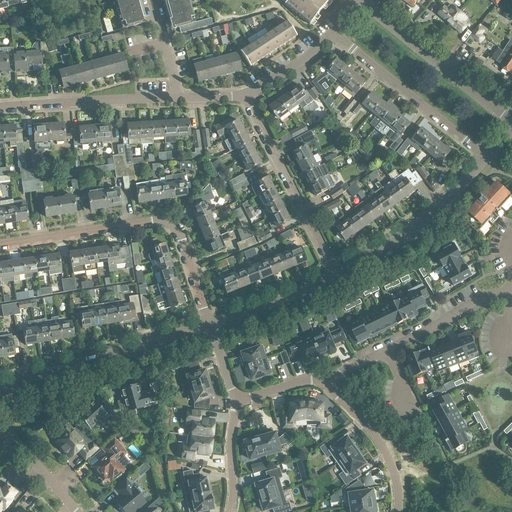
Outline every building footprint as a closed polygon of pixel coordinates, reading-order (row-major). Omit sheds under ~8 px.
[(113,0),(114,1),(117,0),(119,5),(115,6),(120,23),(124,22),(126,28),(144,23),(137,0),(113,0)] [(180,33),(212,24),(210,18),(191,23),(190,17),(194,16),(191,8),(187,9),(186,3),(190,2),(188,0),(165,0),(173,29),(179,27),(180,33)] [(287,0),(284,4),(310,25),(330,0),(287,0)] [(504,27),(511,16),(511,12),(500,4),(495,11),(502,16),(497,22),(504,27)] [(439,13),(450,23),(460,11),(452,5),(451,6),(450,5),(447,8),(445,6),(444,7),(439,13)] [(470,20),(460,11),(450,23),(462,33),(468,25),(466,24),(470,20)] [(109,17),(103,19),(107,33),(113,31),(109,17)] [(286,21),(277,27),(287,42),(296,36),(286,21)] [(473,32),(470,36),(480,44),(486,37),(483,35),(486,31),(479,25),(473,32)] [(267,33),(278,49),(287,42),(277,27),(267,33)] [(227,46),(223,32),(219,33),(223,47),(227,46)] [(258,39),(268,55),(278,49),(267,33),(258,39)] [(189,35),(181,37),(183,43),(190,41),(189,35)] [(249,45),(259,61),(268,55),(258,39),(249,45)] [(54,40),(45,42),(48,53),(57,50),(54,40)] [(31,51),(18,52),(19,72),(33,71),(33,64),(41,64),(40,42),(39,42),(37,42),(34,43),(33,45),(32,47),(31,48),(31,50),(31,51)] [(240,51),(250,67),(259,61),(249,45),(240,51)] [(0,48),(0,73),(19,72),(18,52),(13,53),(13,48),(0,48)] [(503,66),(502,67),(509,72),(511,68),(511,56),(504,51),(496,61),(503,66)] [(111,57),(116,73),(127,70),(122,54),(111,57)] [(225,57),(230,73),(241,70),(236,54),(225,57)] [(111,57),(101,60),(105,76),(116,73),(111,57)] [(215,60),(220,76),(230,73),(225,57),(215,60)] [(327,91),(332,86),(329,82),(327,80),(334,75),(338,78),(347,67),(338,59),(329,70),(313,82),(312,82),(322,95),(327,91)] [(91,63),(95,79),(105,76),(101,60),(91,63)] [(205,63),(209,79),(220,76),(215,60),(205,63)] [(91,63),(80,66),(85,82),(95,79),(91,63)] [(198,82),(209,79),(205,63),(194,66),(198,82)] [(70,69),(74,85),(85,82),(80,66),(70,69)] [(343,90),(344,90),(356,75),(347,67),(338,78),(332,86),(336,90),(339,87),(343,90)] [(64,88),(74,85),(70,69),(59,72),(64,88)] [(354,98),(357,94),(367,83),(356,75),(344,90),(354,98)] [(305,92),(300,85),(290,92),(299,104),(299,105),(302,110),(314,101),(307,91),(305,92)] [(321,96),(314,87),(309,91),(315,100),(321,96)] [(290,92),(281,99),(290,112),(299,105),(299,104),(290,92)] [(373,93),(363,104),(373,112),(382,100),(373,93)] [(333,103),(328,98),(324,103),(328,109),(333,103)] [(357,102),(352,98),(342,111),(346,115),(357,102)] [(281,99),(271,107),(280,119),(290,112),(281,99)] [(370,124),(375,128),(394,105),(389,101),(387,104),(382,100),(373,112),(377,116),(370,124)] [(362,107),(358,103),(341,122),(345,125),(346,126),(355,115),(362,107)] [(385,136),(392,128),(391,127),(401,116),(397,112),(399,109),(394,105),(375,128),(385,136)] [(392,128),(385,136),(394,142),(390,147),(394,151),(403,140),(399,137),(410,123),(401,116),(391,127),(392,128)] [(214,127),(219,138),(229,133),(231,138),(244,131),(239,121),(232,124),(229,119),(214,127)] [(163,122),(164,137),(176,136),(175,121),(163,122)] [(188,121),(175,121),(176,136),(189,136),(188,121)] [(163,122),(151,123),(153,138),(164,137),(163,122)] [(151,123),(140,124),(141,145),(153,144),(153,138),(151,123)] [(34,142),(35,142),(36,146),(36,148),(37,149),(38,150),(40,150),(41,150),(42,150),(43,150),(44,149),(45,149),(45,148),(46,147),(46,146),(46,145),(46,144),(50,143),(49,141),(55,140),(56,142),(63,142),(63,140),(72,140),(71,134),(64,135),(63,124),(33,126),(34,142)] [(140,124),(127,125),(128,139),(129,145),(141,145),(140,124)] [(305,124),(300,127),(303,133),(308,130),(305,124)] [(73,134),(73,139),(80,139),(80,143),(81,143),(82,146),(89,145),(89,148),(89,151),(96,150),(103,149),(103,144),(109,143),(109,141),(110,141),(109,125),(79,128),(79,130),(74,130),(74,134),(73,134)] [(3,127),(4,142),(9,142),(10,147),(16,147),(18,162),(17,163),(18,168),(25,167),(21,135),(20,134),(21,132),(21,131),(20,129),(15,129),(15,126),(3,127)] [(300,127),(290,132),(294,138),(303,133),(300,127)] [(339,127),(331,132),(336,141),(343,137),(339,127)] [(345,135),(350,139),(355,132),(352,129),(352,130),(350,128),(345,135)] [(432,136),(422,128),(413,140),(422,147),(432,136)] [(208,129),(202,130),(201,130),(204,149),(210,148),(208,129)] [(192,132),(195,149),(201,148),(199,131),(198,131),(192,132)] [(229,148),(235,145),(237,149),(250,142),(244,131),(231,138),(225,141),(229,148)] [(294,152),(299,163),(313,157),(308,147),(317,142),(311,131),(295,140),(300,149),(294,152)] [(360,136),(355,132),(350,139),(355,143),(360,136)] [(441,143),(432,136),(422,147),(431,155),(441,143)] [(396,152),(401,156),(411,143),(407,140),(396,152)] [(250,142),(237,149),(243,160),(256,153),(250,142)] [(362,146),(360,143),(357,146),(359,148),(358,149),(365,160),(370,155),(367,151),(366,152),(362,146)] [(441,163),(450,151),(441,143),(431,155),(441,163)] [(129,145),(123,145),(124,154),(126,165),(132,164),(130,153),(129,145)] [(351,154),(355,162),(362,158),(360,156),(359,156),(356,152),(351,154)] [(261,164),(256,153),(243,160),(248,171),(261,164)] [(107,160),(108,165),(113,164),(114,167),(126,165),(124,154),(112,156),(113,158),(107,160)] [(324,158),(327,163),(337,157),(335,154),(331,155),(324,158)] [(313,157),(299,163),(305,174),(322,165),(320,161),(316,163),(313,157)] [(419,161),(414,157),(409,163),(414,167),(419,161)] [(224,168),(218,160),(208,167),(214,174),(224,168)] [(192,173),(192,162),(180,163),(180,170),(185,170),(185,173),(192,173)] [(126,165),(128,176),(129,181),(135,180),(134,175),(132,164),(126,165)] [(126,165),(114,167),(115,170),(114,170),(115,178),(128,176),(126,165)] [(322,165),(305,174),(310,185),(324,178),(321,173),(325,171),(322,165)] [(429,175),(423,166),(418,170),(424,179),(429,175)] [(0,183),(10,183),(9,176),(6,176),(5,168),(0,168),(0,183)] [(376,170),(372,173),(376,179),(381,175),(376,170)] [(208,171),(203,174),(208,179),(212,176),(208,171)] [(402,181),(396,185),(405,197),(415,190),(412,186),(417,182),(418,183),(422,180),(416,171),(411,174),(402,181)] [(376,179),(372,173),(367,177),(372,182),(376,179)] [(172,183),(174,197),(187,195),(183,174),(171,176),(172,183)] [(243,175),(229,182),(232,187),(246,180),(243,175)] [(310,185),(316,196),(336,186),(330,175),(324,178),(310,185)] [(161,185),(160,185),(162,199),(174,197),(172,183),(171,176),(165,177),(166,184),(161,185)] [(256,197),(260,195),(274,188),(268,177),(250,186),(256,197)] [(232,187),(235,192),(248,185),(246,180),(232,187)] [(383,188),(395,205),(405,197),(396,185),(393,180),(383,188)] [(148,182),(135,184),(138,203),(150,201),(148,187),(149,187),(148,182)] [(225,191),(227,196),(235,192),(232,187),(229,182),(228,182),(231,187),(225,191)] [(476,205),(463,219),(478,233),(489,221),(493,224),(504,212),(501,209),(511,197),(497,182),(483,197),(482,196),(482,197),(483,198),(481,200),(480,200),(477,204),(476,204),(475,205),(476,205)] [(207,184),(197,194),(202,198),(203,201),(202,201),(203,203),(191,208),(196,219),(209,214),(214,212),(209,199),(206,194),(211,188),(207,184)] [(148,187),(150,201),(162,199),(160,185),(149,187),(148,187)] [(353,189),(358,194),(362,191),(357,185),(353,189)] [(330,194),(333,199),(344,192),(341,187),(330,194)] [(108,189),(109,191),(104,192),(107,208),(120,206),(118,190),(116,190),(116,188),(108,189)] [(260,195),(266,206),(279,199),(274,188),(260,195)] [(373,195),(377,199),(386,212),(395,205),(383,188),(373,195)] [(353,198),(358,194),(353,189),(349,192),(353,198)] [(90,210),(107,208),(104,192),(96,193),(96,190),(88,191),(89,194),(87,194),(87,195),(81,196),(82,199),(88,198),(90,210)] [(64,198),(58,198),(60,214),(75,212),(73,200),(79,200),(79,196),(73,197),(73,196),(71,197),(71,194),(63,195),(64,198)] [(44,200),(43,201),(45,217),(60,214),(58,198),(51,199),(51,198),(44,199),(44,200)] [(279,199),(266,206),(271,216),(285,209),(279,199)] [(334,202),(337,208),(342,205),(339,199),(334,202)] [(367,206),(376,219),(386,212),(377,199),(367,206)] [(0,201),(0,206),(3,223),(15,222),(12,202),(13,202),(13,200),(0,201)] [(12,202),(15,222),(27,220),(24,200),(13,202),(12,202)] [(242,205),(245,210),(251,207),(253,206),(250,200),(242,205)] [(328,213),(332,210),(335,215),(340,211),(337,208),(334,202),(325,207),(328,213)] [(354,209),(366,226),(376,219),(367,206),(363,202),(358,206),(354,209)] [(277,227),(277,228),(291,220),(285,209),(271,216),(274,221),(268,224),(271,230),(277,227)] [(344,216),(356,233),(366,226),(354,209),(344,216)] [(236,215),(242,227),(249,224),(242,212),(236,215)] [(214,225),(209,214),(196,219),(201,230),(214,225)] [(346,240),(356,233),(344,216),(338,220),(341,225),(337,228),(346,240)] [(236,244),(239,251),(256,244),(249,224),(242,227),(236,229),(241,242),(236,244)] [(201,230),(205,242),(219,236),(214,225),(201,230)] [(290,230),(279,236),(282,241),(293,236),(290,230)] [(258,236),(261,242),(271,237),(268,231),(258,236)] [(219,236),(205,242),(210,253),(223,248),(221,242),(230,239),(227,233),(219,236)] [(275,238),(270,241),(273,247),(278,244),(275,238)] [(150,261),(155,260),(168,256),(164,244),(157,246),(155,239),(149,241),(153,253),(148,255),(150,261)] [(269,250),(273,247),(270,241),(265,243),(269,250)] [(294,250),(291,242),(285,244),(288,252),(294,266),(306,261),(300,247),(294,250)] [(438,257),(443,267),(462,256),(454,243),(454,244),(444,249),(446,252),(438,257)] [(105,247),(107,261),(109,272),(117,271),(115,260),(124,258),(126,269),(133,268),(130,255),(124,256),(124,252),(119,253),(118,245),(105,247)] [(96,263),(107,261),(105,247),(93,249),(96,263)] [(254,248),(249,250),(252,257),(257,255),(254,248)] [(81,251),(85,272),(97,270),(96,263),(93,249),(81,251)] [(69,253),(71,267),(72,267),(73,273),(85,272),(81,251),(69,253)] [(288,252),(277,256),(283,270),(294,266),(288,252)] [(132,254),(134,266),(141,265),(139,253),(132,254)] [(58,255),(46,256),(48,271),(49,276),(61,274),(58,255)] [(34,258),(36,273),(48,271),(46,256),(34,258)] [(152,274),(159,272),(172,267),(168,256),(155,260),(157,266),(150,268),(152,274)] [(283,270),(277,256),(266,261),(272,275),(283,270)] [(443,267),(448,276),(467,266),(462,256),(443,267)] [(233,257),(224,260),(227,266),(235,263),(233,257)] [(22,260),(24,274),(25,279),(31,278),(30,273),(36,273),(34,258),(22,260)] [(22,260),(10,262),(13,281),(13,282),(20,281),(19,275),(24,274),(22,260)] [(218,270),(227,266),(224,260),(216,264),(218,270)] [(266,261),(255,265),(261,280),(272,275),(266,261)] [(10,262),(0,263),(0,274),(1,283),(13,281),(10,262)] [(244,270),(249,284),(261,280),(255,265),(244,270)] [(472,276),(467,266),(448,276),(454,286),(472,276)] [(172,267),(159,272),(162,283),(162,284),(176,279),(172,267)] [(423,268),(419,270),(424,278),(427,276),(423,268)] [(135,273),(136,278),(143,276),(141,270),(135,273)] [(238,289),(249,284),(244,270),(232,275),(238,289)] [(227,293),(238,289),(232,275),(221,279),(227,293)] [(411,279),(409,275),(400,279),(402,283),(411,279)] [(136,278),(138,284),(145,281),(143,276),(136,278)] [(429,277),(425,279),(429,287),(433,285),(429,277)] [(74,278),(68,279),(69,292),(76,290),(74,278)] [(62,286),(50,288),(51,295),(69,292),(68,279),(61,280),(62,286)] [(161,297),(166,295),(166,296),(180,291),(176,279),(162,284),(162,283),(157,285),(161,297)] [(406,292),(408,296),(409,296),(418,314),(416,311),(426,306),(423,299),(429,296),(423,284),(406,292)] [(120,285),(112,287),(113,294),(122,293),(120,285)] [(429,287),(434,294),(438,292),(433,285),(429,287)] [(378,286),(370,290),(371,293),(372,294),(380,290),(378,286)] [(139,290),(140,301),(147,300),(145,288),(139,290)] [(15,294),(16,301),(28,299),(27,291),(15,293),(15,294)] [(180,291),(166,296),(170,308),(184,304),(180,291)] [(121,301),(115,302),(118,322),(130,320),(130,319),(135,318),(134,314),(140,313),(137,296),(129,297),(130,305),(122,306),(121,301)] [(408,296),(399,300),(408,319),(418,314),(409,296),(408,296)] [(54,297),(42,299),(43,306),(55,304),(54,297)] [(140,301),(142,312),(151,311),(150,300),(147,300),(140,301)] [(389,305),(399,324),(408,319),(399,300),(389,305)] [(18,303),(11,304),(13,315),(20,314),(19,310),(30,308),(29,301),(18,303)] [(103,304),(103,306),(106,324),(118,322),(115,302),(103,304)] [(11,304),(1,306),(3,317),(13,315),(11,304)] [(389,305),(380,310),(389,329),(399,324),(389,305)] [(79,308),(79,313),(82,328),(94,326),(91,308),(91,306),(79,308)] [(91,308),(94,326),(106,324),(103,306),(91,308)] [(380,310),(370,315),(379,333),(389,329),(380,310)] [(370,315),(360,319),(369,338),(379,333),(370,315)] [(64,318),(57,319),(58,324),(61,339),(73,336),(70,322),(65,323),(64,318)] [(34,321),(33,321),(36,343),(49,341),(46,321),(46,319),(34,321)] [(369,338),(360,319),(345,327),(354,346),(369,338)] [(46,321),(49,341),(61,339),(58,324),(53,325),(52,320),(46,321)] [(25,345),(36,343),(33,321),(27,322),(29,329),(22,330),(25,345)] [(329,330),(313,336),(321,358),(338,351),(335,343),(346,339),(343,330),(331,335),(329,330)] [(459,337),(460,340),(467,357),(467,356),(477,352),(469,332),(459,337)] [(0,336),(0,347),(2,357),(14,355),(10,335),(5,336),(0,336)] [(308,363),(321,358),(313,336),(288,346),(292,357),(304,352),(308,363)] [(244,366),(245,365),(246,367),(267,360),(262,346),(257,348),(254,340),(248,342),(251,350),(242,353),(242,354),(240,355),(244,366)] [(450,344),(458,364),(468,360),(467,357),(460,340),(450,344)] [(450,344),(440,348),(448,368),(458,364),(450,344)] [(429,348),(419,352),(427,372),(436,368),(430,352),(431,352),(429,348)] [(430,352),(436,368),(438,372),(448,368),(440,348),(431,352),(430,352)] [(286,352),(281,354),(285,365),(290,363),(286,352)] [(413,377),(427,372),(419,352),(408,357),(412,365),(408,367),(413,377)] [(272,374),(267,360),(246,367),(248,373),(249,373),(252,381),(272,374)] [(186,376),(190,389),(209,384),(208,382),(210,382),(208,376),(206,376),(204,370),(200,372),(197,362),(185,366),(187,372),(185,372),(186,376)] [(209,385),(209,384),(190,389),(194,403),(194,408),(208,410),(209,402),(207,402),(207,399),(213,397),(211,391),(212,390),(210,384),(209,385)] [(143,407),(155,404),(151,391),(144,393),(144,394),(140,395),(137,385),(120,390),(126,412),(128,412),(129,416),(135,414),(134,410),(143,407)] [(433,411),(439,421),(457,411),(449,395),(437,402),(440,407),(433,411)] [(296,425),(307,425),(307,401),(303,402),(303,399),(295,401),(295,403),(290,404),(290,415),(283,415),(283,428),(296,428),(296,425)] [(310,402),(307,401),(307,425),(318,425),(318,428),(331,428),(331,415),(323,415),(323,404),(319,403),(319,401),(311,399),(310,402)] [(98,421),(101,424),(107,417),(110,421),(115,417),(107,403),(101,409),(94,401),(77,416),(89,429),(98,421)] [(478,410),(474,402),(470,403),(470,404),(474,412),(478,410)] [(189,424),(188,436),(211,439),(214,422),(199,420),(200,413),(187,411),(186,423),(189,424)] [(439,421),(444,430),(462,420),(457,411),(439,421)] [(476,415),(480,423),(484,421),(480,413),(476,415)] [(444,430),(449,439),(449,440),(464,431),(464,432),(468,430),(462,420),(444,430)] [(488,429),(484,421),(480,423),(484,431),(488,429)] [(76,428),(72,432),(67,426),(59,432),(63,436),(55,443),(60,449),(59,450),(63,454),(64,453),(69,458),(77,451),(80,454),(79,455),(84,460),(97,449),(92,443),(91,444),(92,444),(90,446),(88,443),(89,443),(76,428)] [(120,442),(127,436),(124,431),(117,437),(120,442)] [(449,439),(446,441),(451,452),(455,449),(456,451),(457,452),(458,452),(459,453),(460,453),(461,454),(462,453),(464,453),(465,452),(466,451),(467,450),(467,449),(467,447),(466,445),(465,444),(470,441),(464,432),(464,431),(449,440),(449,439)] [(261,435),(260,435),(266,455),(267,459),(278,456),(277,452),(281,451),(280,446),(286,444),(288,446),(293,442),(285,433),(280,438),(278,438),(276,433),(266,436),(261,437),(261,435)] [(250,460),(266,455),(260,435),(260,437),(255,438),(255,439),(245,441),(246,443),(242,444),(244,452),(248,451),(250,460)] [(210,455),(211,439),(188,436),(186,447),(183,447),(182,458),(193,460),(194,453),(210,455)] [(331,454),(337,464),(358,449),(354,444),(353,445),(347,437),(338,444),(334,439),(329,442),(329,443),(321,448),(327,457),(331,454)] [(107,455),(92,468),(100,476),(108,469),(115,478),(124,470),(122,468),(128,463),(122,456),(125,453),(114,440),(103,449),(107,455)] [(362,455),(358,449),(337,464),(344,473),(340,476),(347,484),(354,479),(360,475),(356,470),(366,464),(360,456),(362,455)] [(296,462),(298,469),(306,467),(304,459),(296,462)] [(134,471),(139,477),(150,468),(145,462),(134,471)] [(252,466),(254,472),(262,470),(260,464),(252,466)] [(259,495),(260,498),(283,491),(279,478),(282,477),(280,468),(266,472),(269,481),(256,485),(257,488),(255,488),(257,495),(259,495)] [(309,473),(314,479),(319,477),(314,469),(309,473)] [(182,483),(186,499),(209,494),(207,485),(208,484),(207,478),(199,480),(197,475),(192,476),(191,471),(182,473),(185,483),(182,483)] [(350,495),(352,507),(376,503),(375,494),(374,495),(373,490),(365,492),(362,488),(363,487),(359,481),(346,491),(347,496),(350,495)] [(132,489),(131,489),(125,482),(115,491),(122,498),(115,503),(122,511),(132,511),(144,502),(132,489)] [(15,493),(6,485),(1,491),(0,490),(0,511),(1,511),(2,511),(11,500),(10,499),(15,493)] [(287,504),(283,491),(260,498),(261,501),(259,502),(261,509),(263,508),(264,511),(274,508),(275,511),(287,511),(292,511),(289,503),(287,504)] [(209,494),(186,499),(188,511),(208,511),(209,511),(213,510),(212,505),(213,505),(211,496),(210,497),(209,494)] [(150,511),(152,511),(162,504),(159,498),(147,508),(150,511)] [(378,511),(376,503),(352,507),(352,511),(376,511),(378,511)]
